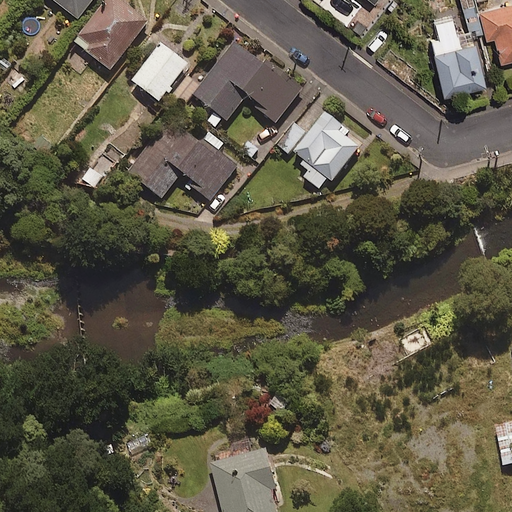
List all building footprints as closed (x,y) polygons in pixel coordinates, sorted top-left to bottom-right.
[(59,0),(84,17),(96,0),(59,0)] [(115,68),(150,12),(131,0),(104,0),(77,44),(115,68)] [(364,13),(345,0),(339,0),(335,6),(357,23),(364,13)] [(474,0),(460,0),(463,9),(476,5),(474,0)] [(506,57),(511,55),(511,0),(500,0),(484,4),(491,32),(500,30),(506,57)] [(449,92),(497,82),(484,22),(437,32),(449,92)] [(135,73),(165,95),(196,53),(167,31),(135,73)] [(286,122),(310,89),(236,36),(196,92),(231,117),(247,94),(286,122)] [(307,149),(345,178),(376,137),(338,108),(307,149)] [(184,168),(216,194),(245,159),(184,109),(133,170),(162,194),(184,168)] [(469,312),(332,393),(361,442),(498,360),(469,312)] [(481,401),(405,440),(424,477),(500,438),(481,401)] [(236,511),(294,511),(272,441),(219,458),(236,511)]
